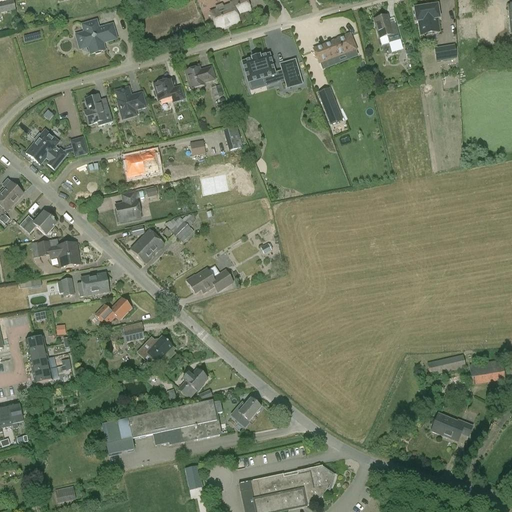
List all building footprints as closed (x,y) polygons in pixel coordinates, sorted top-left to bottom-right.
[(240,0),(230,4),(230,6),(223,9),(222,6),(215,9),(216,12),(210,14),(215,29),(216,32),(238,23),(235,16),(249,10),(245,0),(240,0)] [(0,14),(15,11),(12,1),(0,4),(0,14)] [(437,6),(414,9),(416,23),(418,22),(420,35),(438,33),(436,20),(439,19),(437,6)] [(479,11),(481,36),(501,34),(499,9),(479,11)] [(395,24),(389,26),(387,17),(373,21),(379,40),(387,38),(389,44),(400,41),(395,24)] [(100,54),(99,53),(104,52),(102,44),(116,40),(112,26),(98,30),(96,22),(81,26),(84,34),(75,36),(79,50),(88,48),(90,56),(95,54),(95,56),(100,54)] [(335,42),(311,52),(316,66),(318,65),(320,72),(328,69),(325,62),(341,56),(341,57),(354,52),(347,36),(335,41),(335,42)] [(441,49),(442,61),(456,59),(454,47),(441,49)] [(251,62),(242,65),(248,86),(264,81),(266,89),(277,86),(277,85),(284,83),(287,92),(302,88),(295,63),(279,68),(281,74),(274,76),(269,57),(259,60),(259,59),(251,61),(251,62)] [(200,72),(199,68),(184,73),(190,91),(204,87),(203,85),(214,81),(211,69),(200,72)] [(154,86),(159,103),(171,99),(173,104),(184,101),(180,88),(174,89),(170,90),(168,82),(154,86)] [(117,102),(116,102),(122,121),(136,117),(134,112),(145,109),(144,104),(139,106),(136,96),(130,98),(128,89),(115,93),(117,102)] [(99,97),(93,99),(84,102),(87,112),(84,113),(87,127),(97,124),(98,127),(112,123),(105,100),(100,101),(99,97)] [(332,100),(320,105),(329,126),(341,121),(332,100)] [(237,127),(223,131),(229,153),(242,149),(237,127)] [(34,143),(25,155),(39,167),(45,160),(46,159),(49,163),(47,166),(54,171),(66,156),(73,154),(75,160),(79,158),(88,156),(83,139),(74,142),(70,143),(72,150),(63,153),(60,150),(59,151),(55,148),(56,147),(58,144),(44,132),(41,135),(40,137),(38,136),(33,142),(34,143)] [(206,158),(203,142),(191,144),(194,161),(206,158)] [(154,153),(125,159),(129,179),(158,173),(154,153)] [(217,177),(197,181),(199,193),(219,188),(217,177)] [(1,187),(4,190),(0,193),(0,208),(6,214),(23,195),(10,183),(9,183),(7,181),(1,187)] [(156,189),(139,190),(139,198),(156,197),(156,189)] [(121,197),(123,208),(115,210),(118,224),(140,220),(137,202),(135,202),(134,194),(121,197)] [(29,236),(36,228),(45,237),(55,226),(43,214),(34,224),(28,218),(19,227),(29,236)] [(168,222),(164,226),(182,244),(193,233),(189,229),(195,222),(192,215),(190,217),(188,216),(186,218),(185,217),(182,221),(178,218),(170,223),(168,222)] [(130,230),(132,238),(144,235),(143,227),(130,230)] [(144,265),(163,246),(148,232),(130,251),(144,265)] [(78,255),(75,254),(74,245),(58,248),(57,241),(47,243),(37,245),(37,244),(30,245),(33,260),(49,258),(49,261),(59,259),(61,269),(79,266),(77,258),(78,258),(78,255)] [(212,281),(206,271),(186,283),(194,295),(200,292),(202,295),(217,286),(221,291),(232,284),(225,273),(212,281)] [(79,299),(83,298),(83,299),(108,294),(105,275),(80,279),(81,284),(77,285),(79,299)] [(30,291),(45,290),(45,280),(29,281),(30,291)] [(74,297),(71,280),(60,282),(60,283),(57,284),(59,296),(63,295),(63,299),(74,297)] [(101,323),(103,321),(107,325),(115,318),(119,322),(131,310),(121,300),(109,312),(104,307),(95,317),(101,323)] [(56,336),(65,336),(64,326),(56,326),(56,336)] [(122,328),(126,344),(135,341),(131,326),(122,328)] [(27,353),(45,349),(42,338),(25,342),(27,353)] [(153,368),(159,361),(164,366),(174,355),(172,353),(174,350),(161,339),(156,345),(151,340),(146,346),(149,350),(145,354),(150,359),(147,363),(153,368)] [(47,360),(45,349),(27,353),(30,364),(47,360)] [(462,356),(427,364),(430,377),(465,369),(462,356)] [(47,360),(30,364),(32,375),(50,371),(47,360)] [(504,382),(501,361),(468,366),(472,387),(504,382)] [(52,381),(50,371),(32,375),(35,386),(52,382),(52,381)] [(203,376),(202,376),(196,371),(191,378),(187,374),(182,381),(185,383),(178,392),(189,401),(196,392),(196,393),(207,380),(205,379),(205,377),(203,376)] [(209,392),(197,396),(200,404),(212,399),(209,392)] [(249,425),(248,424),(261,410),(250,400),(244,406),(241,403),(229,417),(244,430),(249,425)] [(168,445),(169,447),(219,437),(215,416),(221,414),(219,403),(212,404),(212,403),(101,426),(105,446),(152,436),(155,448),(168,445)] [(11,425),(12,425),(22,423),(18,405),(7,407),(11,425)] [(11,425),(7,407),(0,408),(0,425),(0,428),(1,430),(12,428),(12,425),(11,425)] [(456,442),(456,443),(456,444),(460,435),(467,438),(472,427),(457,422),(457,423),(437,415),(430,433),(438,435),(438,434),(443,435),(442,437),(446,439),(446,438),(456,442)] [(238,486),(239,494),(243,511),(280,511),(291,510),(304,507),(308,506),(310,505),(312,504),(314,503),(316,502),(317,501),(320,499),(321,498),(323,495),(325,493),(327,491),(329,492),(330,490),(331,489),(332,487),(332,485),(333,483),(334,481),(334,478),(334,476),(334,477),(321,469),(321,468),(306,471),(296,473),(296,476),(283,479),(282,476),(238,486)] [(75,501),(73,488),(55,492),(58,505),(75,501)]
